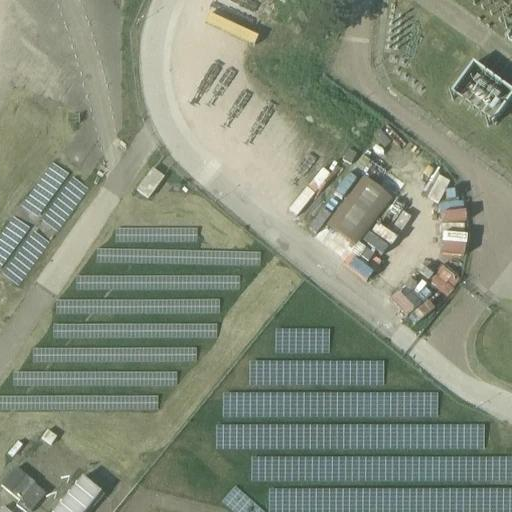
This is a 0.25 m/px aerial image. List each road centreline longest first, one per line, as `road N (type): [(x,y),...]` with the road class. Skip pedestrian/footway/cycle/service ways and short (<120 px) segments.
road 1 (unknown): [(0,369),(116,198),(116,147),(80,0)]
road 2 (unclassified): [(511,412),(412,345)]
